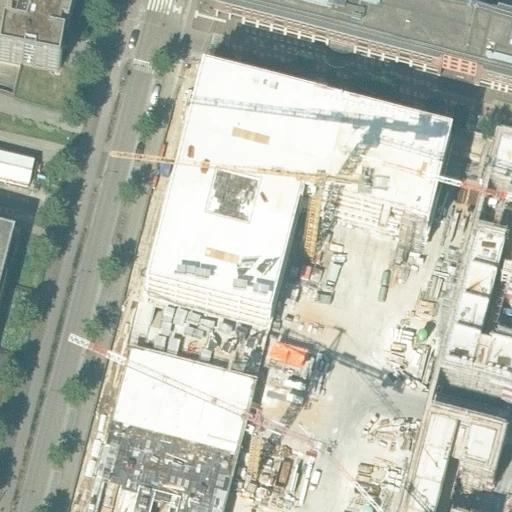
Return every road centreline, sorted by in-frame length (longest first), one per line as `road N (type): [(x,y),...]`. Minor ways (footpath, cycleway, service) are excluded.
road 1 (tertiary): [(31,511),(157,27)]
road 2 (residential): [(511,120),(157,27)]
